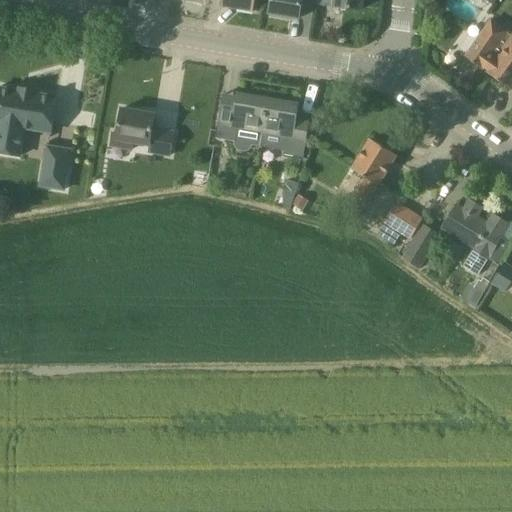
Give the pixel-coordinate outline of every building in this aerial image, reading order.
[(223,0),(223,5),(254,11),(255,0),(223,0)] [(272,0),(270,13),(300,18),(302,0),(272,0)] [(336,0),(336,6),(363,9),(363,0),(336,0)] [(511,88),(511,32),(492,18),(465,55),(482,67),(482,66),(487,70),(486,70),(511,88)] [(58,97),(39,94),(39,92),(18,88),(18,90),(0,87),(0,152),(21,156),(26,128),(52,133),(58,97)] [(216,138),(236,141),(238,146),(241,150),(246,150),(251,149),(254,144),(261,146),(269,98),(239,93),(238,96),(224,93),(222,106),(216,138)] [(299,103),(269,98),(261,146),(285,150),(284,154),(304,158),(311,122),(296,119),(299,103)] [(157,154),(170,156),(174,132),(153,129),(155,114),(122,109),(118,134),(114,133),(112,146),(133,150),(134,143),(158,147),(157,154)] [(369,200),(379,185),(397,155),(371,139),(353,169),(364,176),(355,191),(369,200)] [(72,147),(48,143),(40,185),(66,189),(72,147)] [(480,273),(490,258),(491,256),(502,237),(501,236),(509,224),(493,214),(488,223),(477,217),(482,208),(470,200),(464,209),(457,205),(445,225),(477,244),(476,247),(465,264),(480,273)] [(384,223),(411,239),(424,218),(397,202),(384,223)] [(419,269),(424,262),(440,235),(423,224),(407,251),(402,258),(419,269)] [(511,281),(511,265),(505,262),(492,284),(506,292),(507,291),(511,281)]
